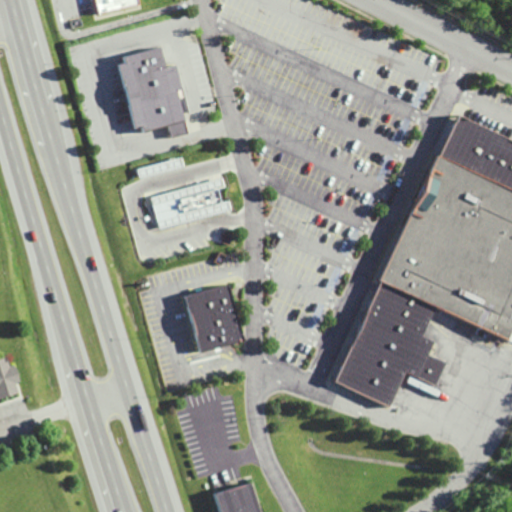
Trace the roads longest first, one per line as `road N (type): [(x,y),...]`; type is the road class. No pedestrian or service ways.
road 1 (trunk): [(164,511),(10,0)]
road 2 (residential): [(290,511),(254,416),(255,202),(203,0)]
road 3 (trunk): [(0,106),(122,511)]
road 4 (residential): [(511,69),(378,0)]
road 5 (residential): [(128,391),(0,428)]
